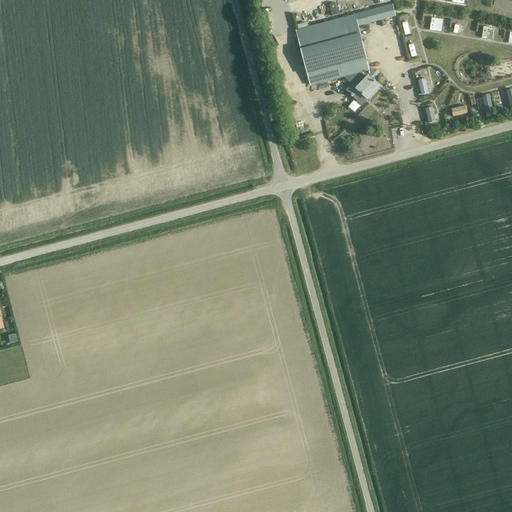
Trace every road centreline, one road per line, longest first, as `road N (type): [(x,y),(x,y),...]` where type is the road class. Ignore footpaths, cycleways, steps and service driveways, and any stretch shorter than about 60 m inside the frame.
road 1 (unclassified): [(371,511),(283,185)]
road 2 (unclassified): [(0,263),(283,185)]
road 3 (unclassified): [(283,185),(511,125)]
road 4 (unclassified): [(283,185),(233,0)]
